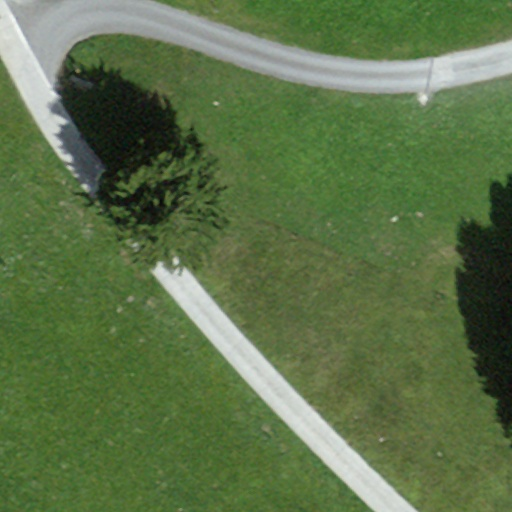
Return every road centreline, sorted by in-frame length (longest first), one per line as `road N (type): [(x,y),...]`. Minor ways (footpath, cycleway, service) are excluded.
road 1 (unclassified): [(402,511),(316,432),(30,102),(4,47)]
road 2 (track): [(511,46),(405,77),(152,9),(4,47)]
